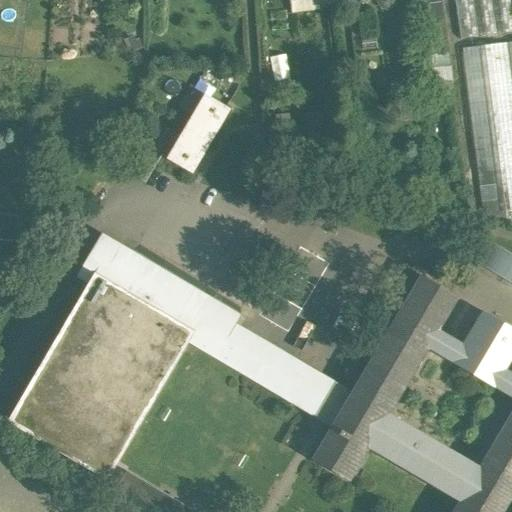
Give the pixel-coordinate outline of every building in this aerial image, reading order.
[(511,18),(509,0),(454,0),(460,39),(511,32),(511,18)] [(511,42),(461,49),(481,213),(511,219),(511,42)] [(204,95),(167,159),(192,173),(229,110),(204,95)] [(134,149),(122,170),(145,183),(158,162),(134,149)] [(240,316),(101,234),(77,276),(89,283),(6,423),(105,482),(188,343),(332,426),(351,393),(235,325),(240,316)] [(511,255),(480,237),(468,258),(511,283),(511,255)] [(511,355),(511,328),(482,311),(462,345),(438,331),(458,297),(421,275),(332,426),(312,460),(349,481),(369,448),(459,501),(452,511),(502,511),(511,496),(511,374),(504,370),(511,355)] [(185,511),(187,510),(125,473),(116,489),(154,511),(185,511)]
